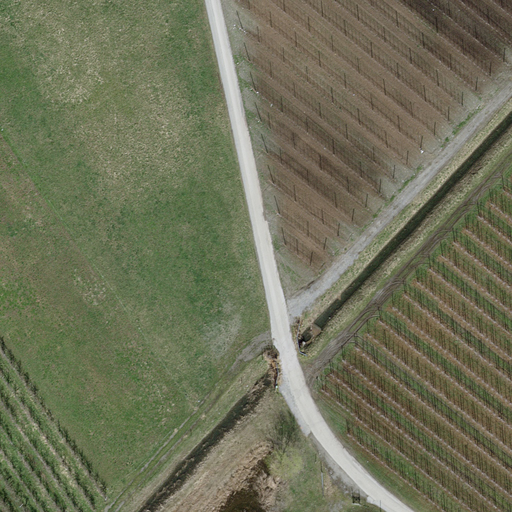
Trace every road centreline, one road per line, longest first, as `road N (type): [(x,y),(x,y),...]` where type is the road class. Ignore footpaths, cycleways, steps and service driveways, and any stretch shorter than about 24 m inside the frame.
road 1 (track): [(101,511),(278,312),(343,261),(511,79)]
road 2 (track): [(295,387),(511,155)]
